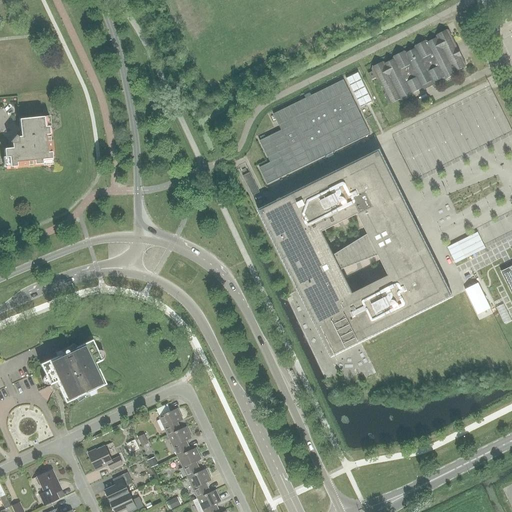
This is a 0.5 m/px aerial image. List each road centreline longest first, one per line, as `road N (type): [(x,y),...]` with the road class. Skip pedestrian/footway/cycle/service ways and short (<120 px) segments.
road 1 (primary): [(340,511),(237,295),(189,254),(139,238)]
road 2 (primary): [(132,273),(177,293),(197,316),(295,511)]
road 3 (residential): [(247,511),(184,389),(61,440)]
road 4 (secondary): [(139,238),(131,114),(100,0)]
road 5 (secondary): [(364,511),(511,441)]
road 6 (primary): [(139,238),(77,246),(0,279)]
road 7 (primary): [(0,310),(82,277),(132,273)]
road 8 (residential): [(61,440),(43,404),(17,398),(2,424),(18,460)]
